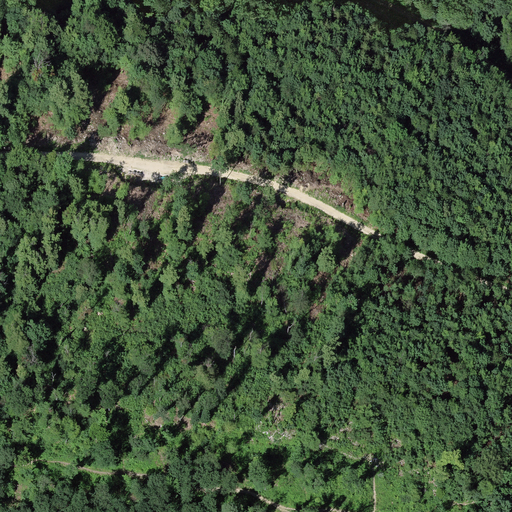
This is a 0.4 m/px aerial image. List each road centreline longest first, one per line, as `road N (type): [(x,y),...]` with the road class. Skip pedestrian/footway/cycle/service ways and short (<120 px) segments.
road 1 (track): [(0,155),(129,160),(252,178),(511,293)]
road 2 (track): [(375,0),(511,77)]
